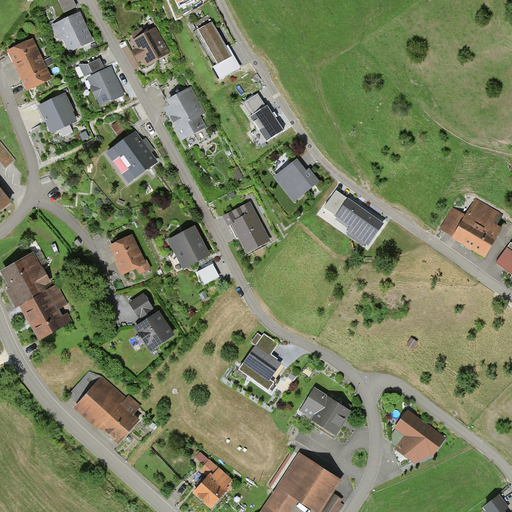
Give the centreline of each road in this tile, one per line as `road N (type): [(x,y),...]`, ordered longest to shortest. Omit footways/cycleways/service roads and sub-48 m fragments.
road 1 (residential): [(365,386),(259,314),(89,0)]
road 2 (residential): [(511,297),(331,170),(220,0)]
road 3 (track): [(368,197),(321,93),(323,61),(340,53),(387,68),(449,137),(511,156)]
road 4 (tertiary): [(166,511),(46,401),(0,319)]
road 5 (residential): [(365,386),(400,389),(511,479)]
road 6 (residential): [(0,231),(31,198),(33,181),(0,77)]
road 7 (residential): [(349,511),(378,441),(365,386)]
